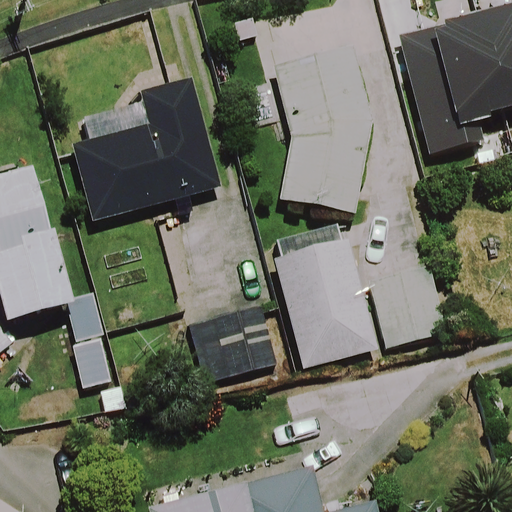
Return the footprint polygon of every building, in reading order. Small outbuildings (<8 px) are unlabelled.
[(273,66),(291,139),(280,200),(356,214),(373,121),(353,45),(273,66)] [(511,136),(511,47),(485,54),(506,138),(511,136)] [(221,187),(192,77),(141,91),(149,123),(71,144),(92,222),(221,187)] [(51,232),(33,167),(0,176),(0,299),(6,321),(76,303),(56,230),(51,232)] [(377,350),(349,240),(275,259),(303,369),(377,350)] [(430,265),(368,281),(386,349),(447,333),(430,265)] [(277,365),(260,306),(188,326),(204,385),(277,365)] [(0,353),(12,344),(0,328),(0,353)] [(337,511),(323,511),(312,466),(148,508),(148,511),(378,511),(376,502),(337,511)] [(18,511),(0,500),(0,511),(18,511)]
